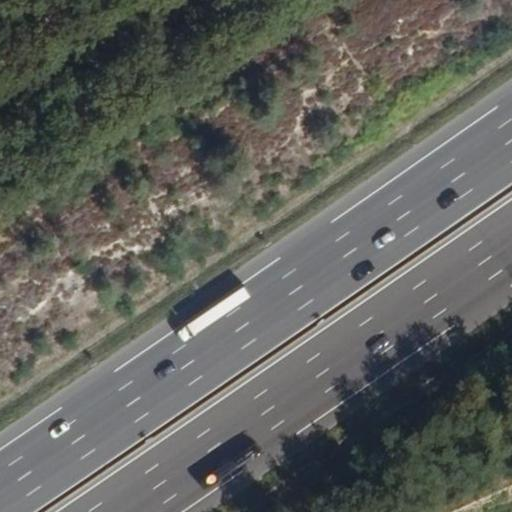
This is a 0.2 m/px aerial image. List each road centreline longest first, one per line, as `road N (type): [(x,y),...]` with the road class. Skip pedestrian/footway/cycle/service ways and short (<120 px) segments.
road 1 (motorway): [(511,139),(0,489)]
road 2 (motorway): [(122,511),(511,243)]
